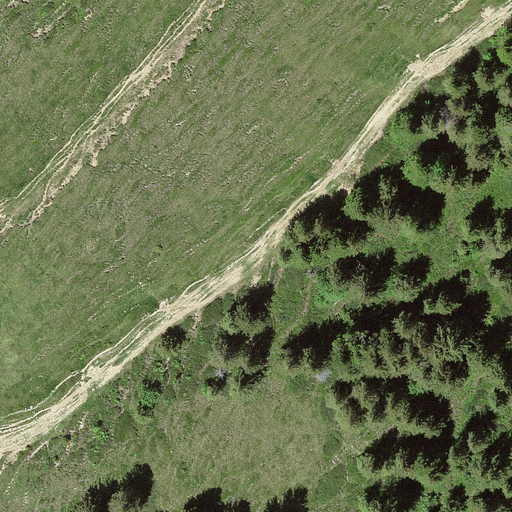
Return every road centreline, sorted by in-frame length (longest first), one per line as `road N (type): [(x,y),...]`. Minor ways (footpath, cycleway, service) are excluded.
road 1 (track): [(0,443),(62,413),(308,216),(421,86),(511,18)]
road 2 (track): [(206,0),(36,190),(0,212)]
